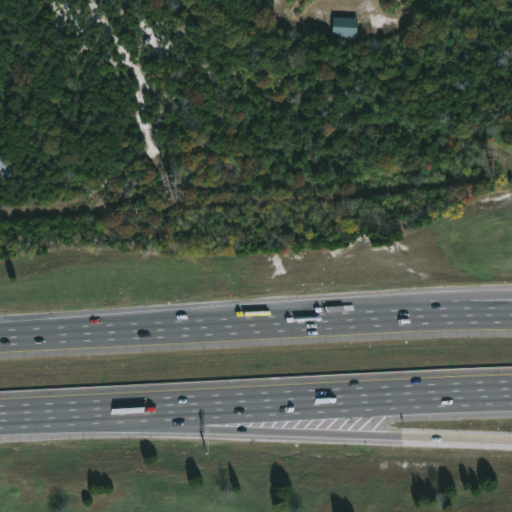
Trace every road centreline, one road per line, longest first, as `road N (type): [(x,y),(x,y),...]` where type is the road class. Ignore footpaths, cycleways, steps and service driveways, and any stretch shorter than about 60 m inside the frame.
road 1 (motorway): [(0,416),(511,391)]
road 2 (motorway): [(511,294),(36,336)]
road 3 (motorway): [(511,314),(36,336)]
road 4 (motorway): [(0,420),(317,432)]
road 5 (motorway): [(317,432),(511,440)]
